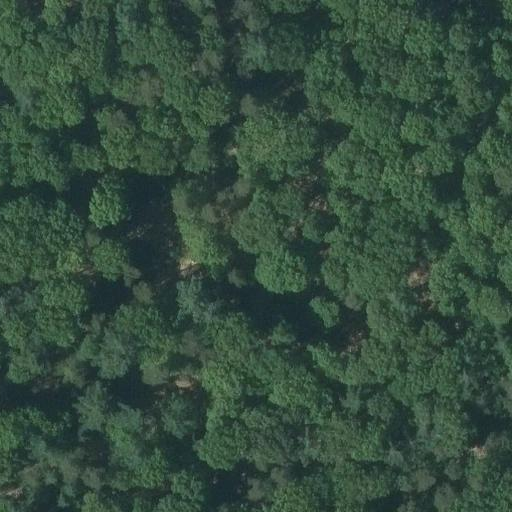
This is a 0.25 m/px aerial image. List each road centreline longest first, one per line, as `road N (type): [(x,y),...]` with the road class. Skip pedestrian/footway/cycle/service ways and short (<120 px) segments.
road 1 (track): [(261,249),(216,511)]
road 2 (track): [(307,0),(261,249)]
road 3 (track): [(511,289),(261,249)]
